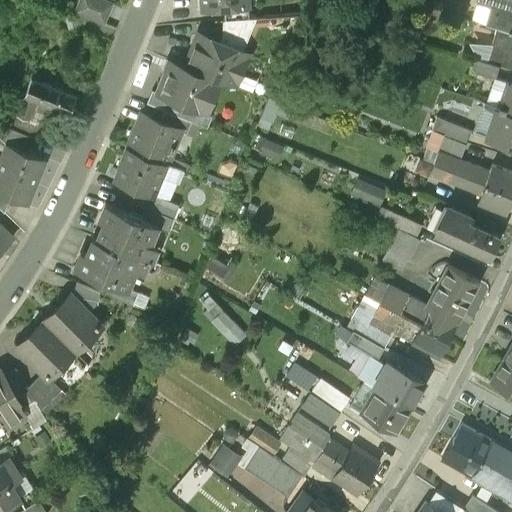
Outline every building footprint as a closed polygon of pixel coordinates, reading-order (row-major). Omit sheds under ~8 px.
[(102,0),(79,0),(74,14),(105,27),(114,5),(102,0)] [(201,0),(203,13),(225,11),(249,9),(247,0),(201,0)] [(491,9),(511,15),(511,2),(503,0),(479,0),(477,7),(490,10),(491,9)] [(249,21),(249,9),(225,11),(226,23),(249,21)] [(490,29),(511,35),(511,15),(491,9),(490,10),(485,27),(490,29)] [(222,40),(220,44),(243,53),(257,21),(249,21),(226,23),(223,23),(222,40)] [(511,35),(490,29),(487,36),(497,39),(496,44),(511,48),(511,35)] [(198,38),(186,69),(219,83),(236,89),(249,56),(243,53),(220,44),(204,38),(198,38)] [(157,94),(156,95),(174,103),(208,117),(217,95),(215,95),(219,83),(186,69),(169,63),(157,94)] [(31,79),(15,117),(37,128),(47,107),(68,116),(76,98),(31,79)] [(499,109),(511,113),(511,82),(504,106),(499,104),(497,109),(499,109)] [(156,95),(157,94),(152,92),(147,105),(164,112),(169,114),(174,103),(156,95)] [(270,100),(259,128),(269,132),(280,104),(270,100)] [(489,139),(511,146),(511,113),(499,109),(489,139)] [(164,112),(160,123),(180,131),(179,133),(185,136),(191,123),(169,114),(164,112)] [(33,137),(37,128),(15,117),(12,116),(7,127),(33,137)] [(143,116),(129,150),(166,165),(171,153),(173,154),(176,147),(174,146),(179,133),(180,131),(160,123),(143,116)] [(445,137),(464,145),(469,131),(437,118),(432,132),(445,137)] [(445,137),(434,165),(447,170),(451,159),(460,162),(467,146),(464,145),(445,137)] [(9,197),(27,204),(44,159),(8,145),(0,164),(0,187),(11,192),(9,197)] [(129,150),(115,183),(136,191),(153,198),(154,195),(166,165),(129,150)] [(465,177),(511,195),(511,176),(493,169),(491,174),(460,162),(451,159),(447,170),(465,177)] [(244,164),(231,192),(246,198),(257,170),(244,164)] [(465,177),(447,170),(434,165),(429,177),(460,189),(465,177)] [(356,177),(349,192),(377,204),(384,189),(356,177)] [(478,204),(507,215),(511,201),(511,195),(465,177),(460,189),(481,197),(478,204)] [(153,198),(136,191),(131,202),(145,208),(155,212),(161,198),(154,195),(153,198)] [(104,224),(97,240),(148,261),(152,262),(157,249),(150,246),(157,228),(158,226),(141,219),(106,205),(99,222),(104,224)] [(145,208),(141,219),(158,226),(157,228),(168,232),(173,219),(155,212),(145,208)] [(448,208),(437,232),(489,256),(498,236),(468,223),(470,217),(448,208)] [(399,229),(415,236),(420,225),(386,209),(380,220),(399,229)] [(0,252),(13,239),(0,226),(0,252)] [(384,262),(402,271),(407,261),(410,262),(421,238),(415,236),(399,229),(384,262)] [(82,253),(75,270),(109,284),(127,291),(128,289),(135,272),(142,275),(148,261),(97,240),(94,239),(87,255),(82,253)] [(411,296),(402,313),(449,338),(479,281),(448,265),(427,305),(411,296)] [(76,283),(71,295),(88,313),(96,305),(100,293),(76,283)] [(127,291),(109,284),(105,296),(133,307),(138,293),(128,289),(127,291)] [(380,302),(402,313),(411,296),(389,285),(380,302)] [(70,294),(43,320),(75,352),(101,326),(88,313),(71,295),(70,294)] [(207,297),(196,309),(236,344),(246,331),(207,297)] [(394,328),(396,325),(402,313),(380,302),(372,297),(360,321),(378,331),(382,322),(394,328)] [(400,336),(439,357),(449,338),(402,313),(396,325),(404,329),(400,336)] [(43,320),(17,346),(43,372),(48,378),(49,377),(75,352),(43,320)] [(511,394),(511,362),(506,359),(492,384),(511,394)] [(372,385),(408,405),(411,407),(425,382),(407,371),(407,373),(386,361),(372,385)] [(0,430),(25,416),(21,408),(17,401),(18,400),(4,376),(0,369),(0,430)] [(16,369),(4,376),(18,400),(17,401),(21,408),(34,400),(26,387),(16,369)] [(48,378),(43,372),(26,387),(34,400),(40,410),(61,390),(49,377),(48,378)] [(365,380),(350,407),(395,432),(403,419),(401,418),(408,405),(372,385),(365,380)] [(319,397),(340,411),(340,412),(347,401),(326,387),(319,397)] [(302,404),(331,423),(340,411),(319,397),(310,392),(302,404)] [(324,449),(330,438),(329,431),(298,411),(289,426),(317,445),(324,449)] [(462,425),(453,441),(506,471),(511,474),(511,456),(490,444),(491,441),(462,425)] [(317,445),(289,426),(282,436),(289,440),(288,442),(292,445),(291,447),(301,453),(304,448),(312,453),(317,445)] [(250,438),(269,452),(277,442),(257,428),(250,438)] [(324,449),(369,478),(371,479),(382,461),(354,443),(349,450),(330,438),(324,449)] [(506,471),(453,441),(442,459),(472,476),(476,468),(495,479),(494,481),(498,484),(506,471)] [(330,479),(357,496),(369,478),(324,449),(317,445),(312,453),(308,459),(333,475),(330,479)] [(282,462),(302,476),(309,465),(289,451),(282,462)] [(0,509),(19,498),(18,496),(33,487),(24,474),(20,477),(8,458),(0,463),(0,509)] [(268,482),(288,496),(302,476),(282,462),(268,482)] [(472,476),(511,498),(511,474),(506,471),(498,484),(494,481),(495,479),(476,468),(472,476)] [(496,511),(472,496),(465,507),(471,511),(496,511)] [(301,511),(329,511),(310,497),(302,508),(304,509),(301,511)] [(438,511),(425,503),(418,511),(438,511)]
